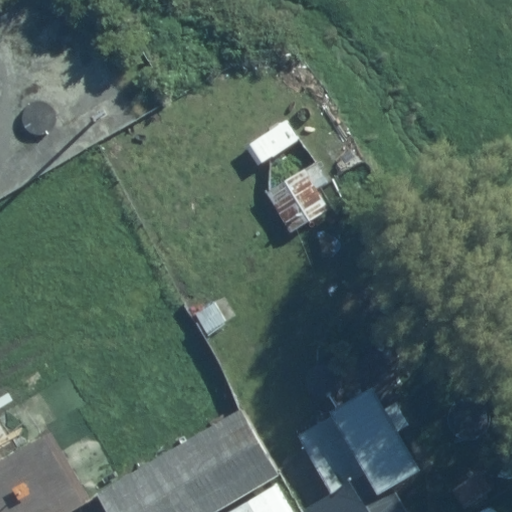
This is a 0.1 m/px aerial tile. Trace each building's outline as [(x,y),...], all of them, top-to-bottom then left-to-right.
[(60,114),(58,109),(54,104),(48,101),(42,100),(37,102),(32,104),(28,108),(26,114),(26,119),(27,124),(30,129),(34,133),(39,135),(44,135),(50,134),(55,131),(58,126),(60,120),(60,114)] [(321,164),(273,193),(297,233),(336,209),(324,188),(333,183),(321,164)] [(417,511),(405,490),(439,471),(414,428),(419,425),(405,402),(399,405),(390,388),(304,435),(339,495),(308,511),(417,511)] [(0,458),(31,439),(6,398),(0,389),(0,458)] [(116,511),(224,511),(287,475),(248,410),(105,494),(116,511)]
